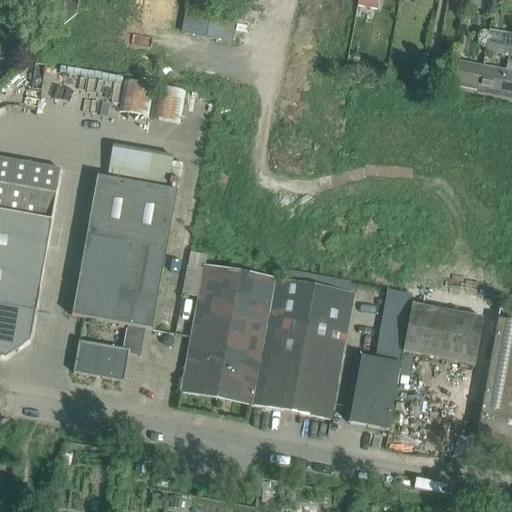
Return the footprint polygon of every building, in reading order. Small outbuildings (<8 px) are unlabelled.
[(79,0),(60,0),(58,12),(76,15),(79,0)] [(200,0),(185,0),(181,34),(230,42),(237,7),(200,0)] [(304,0),(302,14),(314,16),(312,33),(347,38),(352,0),(304,0)] [(358,0),(357,8),(377,11),(378,0),(358,0)] [(477,91),(481,68),(459,63),(454,86),(456,87),(477,91)] [(500,95),(505,72),(481,68),(477,91),(500,95)] [(511,71),(505,70),(505,72),(500,95),(511,97),(511,71)] [(125,82),(119,113),(180,125),(186,93),(125,82)] [(72,317),(128,327),(145,331),(152,332),(177,193),(168,191),(174,157),(113,146),(107,180),(97,178),(72,317)] [(31,340),(66,173),(0,158),(0,361),(5,362),(30,345),(31,340)] [(251,407),(274,281),(203,268),(203,270),(187,267),(181,296),(197,299),(180,394),(251,407)] [(353,296),(274,281),(251,407),(330,421),(353,296)] [(410,307),(402,353),(472,367),(481,321),(410,307)] [(498,320),(474,446),(511,453),(511,322),(500,320),(498,320)] [(123,384),(129,353),(141,355),(145,331),(128,327),(123,351),(79,343),(73,374),(123,384)] [(400,365),(361,358),(349,424),(388,432),(400,365)]
